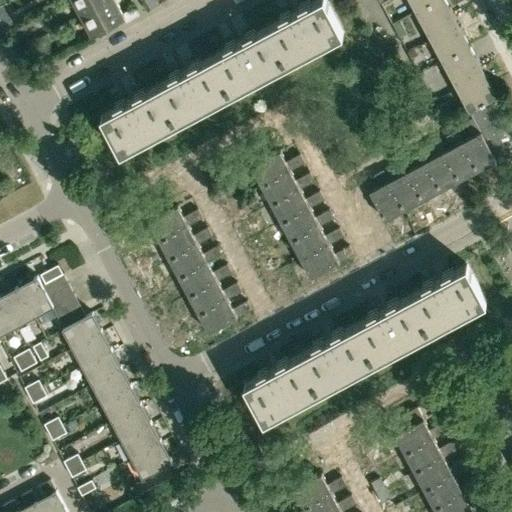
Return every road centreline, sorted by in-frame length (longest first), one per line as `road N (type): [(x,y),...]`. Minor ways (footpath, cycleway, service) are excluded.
road 1 (residential): [(376,269),(288,108),(188,160)]
road 2 (residential): [(501,511),(425,376),(327,428)]
road 3 (residential): [(24,99),(209,0)]
road 4 (residential): [(173,382),(84,216)]
road 5 (residential): [(272,324),(188,160)]
road 6 (residential): [(376,269),(511,197)]
